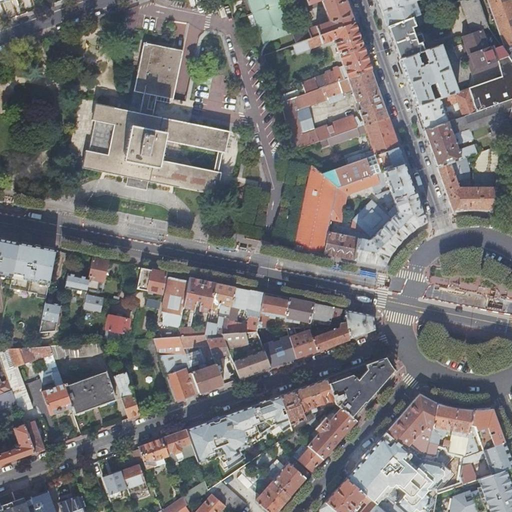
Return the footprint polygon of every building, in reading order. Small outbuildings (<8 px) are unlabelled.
[(249,0),(264,41),(288,32),(276,0),(249,0)] [(297,0),(300,8),(322,1),(323,5),(329,21),(308,29),(308,30),(311,38),(353,23),(345,0),(297,0)] [(377,0),(382,13),(415,0),(416,0),(377,0)] [(420,15),(415,0),(382,13),(387,27),(420,15)] [(478,0),(459,0),(471,33),(481,29),(488,27),(478,0)] [(511,0),(487,0),(504,48),(504,49),(508,56),(511,51),(511,2),(511,0)] [(322,1),(300,8),(303,15),(308,13),(308,11),(323,5),(322,1)] [(435,9),(420,15),(387,27),(398,60),(423,50),(420,43),(424,41),(421,33),(416,34),(415,31),(412,32),(411,27),(438,18),(435,9)] [(308,13),(303,15),(305,22),(311,20),(308,13)] [(370,69),(353,23),(311,38),(306,40),(309,48),(309,49),(338,38),(340,42),(335,43),(342,65),(338,67),(336,66),(332,68),(333,72),(301,83),(302,88),(299,90),(301,94),(305,93),(370,69)] [(466,55),(476,84),(457,92),(440,45),(423,50),(398,60),(424,131),(448,122),(443,108),(458,103),(463,117),(511,99),(511,61),(508,56),(504,49),(499,43),(496,44),(495,41),(490,43),(491,46),(487,47),(481,29),(471,33),(462,36),(468,55),(466,55)] [(306,40),(311,38),(308,30),(294,36),(297,43),(306,40)] [(309,48),(306,40),(297,43),(293,45),(296,53),(309,48)] [(219,172),(160,160),(158,168),(122,161),(130,125),(165,133),(164,141),(223,153),(228,154),(231,155),(235,133),(152,116),(156,96),(173,99),(183,51),(144,43),(134,91),(144,93),(139,113),(98,104),(85,167),(128,176),(138,178),(149,181),(222,196),(227,174),(224,173),(219,172)] [(292,150),(317,141),(324,139),(326,138),(387,116),(370,69),(305,93),(301,94),(286,100),(280,102),(292,150)] [(185,101),(189,79),(182,78),(177,100),(185,101)] [(448,122),(424,131),(437,167),(465,157),(474,155),(482,152),(481,147),(475,149),(474,145),(458,151),(456,145),(473,139),(470,131),(488,124),(491,132),(489,133),(494,148),(504,144),(509,117),(511,101),(511,99),(463,117),(448,122)] [(398,146),(387,116),(326,138),(329,145),(366,132),(372,149),(348,158),(350,163),(398,146)] [(324,139),(317,141),(319,147),(326,145),(324,139)] [(465,157),(437,167),(453,212),(464,210),(472,210),(481,210),(491,211),(496,188),(504,144),(494,148),(482,152),(474,155),(474,187),(470,187),(469,172),(465,157)] [(404,164),(398,146),(350,163),(320,174),(337,188),(404,164)] [(224,173),(228,154),(223,153),(219,172),(224,173)] [(328,232),(323,254),(382,266),(386,259),(397,245),(410,232),(425,222),(404,164),(337,188),(331,216),(330,220),(340,222),(346,195),(371,186),(373,192),(380,189),(385,185),(386,188),(388,187),(389,190),(381,193),(381,194),(384,200),(386,202),(393,199),(395,204),(388,211),(378,202),(376,204),(371,199),(352,219),(349,229),(336,226),(334,233),(328,232)] [(320,174),(311,166),(294,248),(323,254),(328,232),(330,220),(331,216),(337,188),(320,174)] [(138,178),(128,176),(126,186),(147,190),(149,181),(138,178)] [(9,241),(0,239),(0,394),(13,390),(9,380),(2,383),(3,385),(1,386),(0,384),(0,381),(2,381),(0,376),(0,273),(13,277),(19,243),(9,241)] [(37,247),(19,243),(13,277),(11,289),(38,294),(37,297),(47,299),(56,251),(37,247)] [(107,261),(93,258),(89,278),(87,288),(97,290),(99,281),(103,282),(107,261)] [(167,273),(141,268),(137,288),(163,293),(167,273)] [(87,288),(89,278),(68,273),(66,288),(67,288),(67,289),(68,289),(68,288),(82,291),(81,296),(85,297),(86,294),(87,288)] [(184,307),(189,282),(168,278),(162,313),(163,313),(164,320),(163,323),(180,326),(184,307)] [(216,283),(190,278),(189,282),(184,307),(194,309),(195,305),(197,305),(198,302),(201,303),(199,310),(210,312),(211,309),(216,283)] [(235,287),(216,283),(211,309),(214,310),(218,304),(227,306),(226,309),(225,309),(224,312),(221,311),(218,325),(217,334),(222,334),(226,333),(235,287)] [(226,333),(256,331),(264,293),(235,287),(226,333)] [(313,303),(264,293),(256,331),(269,367),(274,365),(279,363),(277,355),(281,353),(281,354),(282,354),(278,342),(277,343),(275,344),(274,342),(272,342),(268,330),(267,329),(272,329),(274,321),(271,321),(271,317),(275,318),(275,316),(284,318),(284,321),(294,323),(295,322),(298,323),(299,321),(301,321),(300,327),(308,327),(309,323),(313,303)] [(86,294),(85,297),(83,309),(101,313),(104,298),(86,294)] [(159,310),(161,302),(148,299),(147,307),(159,310)] [(62,305),(46,302),(41,333),(49,332),(57,331),(62,305)] [(341,309),(313,303),(309,323),(337,326),(341,309)] [(365,314),(344,310),(345,317),(343,317),(342,319),(342,322),(345,322),(345,323),(339,324),(339,329),(329,332),(327,328),(310,334),(316,350),(374,329),(373,322),(372,315),(365,314)] [(131,319),(109,315),(106,331),(128,335),(131,319)] [(205,335),(217,334),(218,325),(208,323),(207,329),(205,335)] [(205,335),(207,329),(196,328),(180,329),(178,337),(205,335)] [(310,334),(309,330),(288,337),(291,344),(295,358),(316,350),(310,334)] [(256,331),(226,333),(222,334),(229,353),(232,361),(238,378),(269,367),(256,331)] [(229,353),(222,334),(217,334),(205,335),(212,355),(218,355),(219,358),(223,358),(222,354),(229,353)] [(153,339),(161,360),(176,401),(194,394),(187,374),(191,372),(198,393),(222,384),(215,363),(205,367),(199,369),(196,370),(195,366),(197,365),(203,362),(213,359),(212,355),(205,335),(178,337),(158,339),(154,339),(153,339)] [(153,339),(137,340),(147,366),(161,360),(153,339)] [(101,343),(50,346),(55,360),(105,355),(101,343)] [(283,347),(288,360),(295,358),(291,344),(283,347)] [(6,370),(9,380),(13,390),(17,403),(21,413),(33,408),(18,366),(45,357),(49,369),(39,372),(44,385),(55,381),(57,386),(42,392),(50,415),(72,407),(63,384),(55,360),(50,346),(9,350),(15,367),(6,370)] [(15,367),(9,350),(0,350),(0,353),(6,370),(15,367)] [(378,360),(326,378),(334,400),(335,404),(352,418),(389,376),(393,371),(384,358),(378,360)] [(118,377),(115,379),(129,418),(140,414),(130,386),(133,385),(134,384),(130,373),(130,372),(129,371),(126,372),(124,365),(115,368),(118,377)] [(66,383),(63,384),(72,407),(74,414),(116,400),(106,372),(67,386),(66,383)] [(187,374),(194,394),(198,393),(191,372),(187,374)] [(326,378),(279,396),(289,425),(304,419),(302,411),(310,408),(311,413),(316,411),(315,407),(334,400),(326,378)] [(13,390),(0,394),(0,408),(17,403),(13,390)] [(418,393),(385,432),(397,442),(405,448),(410,443),(426,454),(435,455),(437,444),(428,443),(436,403),(430,400),(424,397),(418,393)] [(279,396),(232,413),(250,462),(277,444),(292,433),(289,425),(279,396)] [(443,405),(436,403),(428,443),(437,444),(438,445),(440,435),(445,436),(446,431),(449,432),(450,429),(452,430),(450,442),(449,447),(448,452),(463,455),(463,458),(478,452),(473,439),(474,435),(476,434),(482,450),(504,442),(492,408),(486,409),(485,409),(470,410),(457,408),(454,408),(443,405)] [(322,459),(355,421),(352,418),(335,404),(332,407),(337,412),(329,421),(325,418),(315,429),(319,433),(311,441),(304,435),(299,439),(308,447),(322,459)] [(25,425),(35,452),(44,449),(35,422),(25,425)] [(0,464),(35,452),(25,425),(25,424),(13,428),(18,442),(20,447),(16,448),(0,453),(0,464)] [(186,429),(162,438),(167,452),(172,451),(173,455),(182,452),(184,458),(187,457),(194,455),(186,429)] [(208,462),(235,452),(227,431),(200,441),(208,462)] [(162,438),(138,447),(140,450),(143,459),(146,469),(165,462),(163,458),(168,456),(167,452),(162,438)] [(391,447),(384,440),(366,459),(395,486),(396,487),(405,494),(395,504),(402,511),(426,511),(434,502),(438,490),(455,474),(446,466),(425,463),(422,466),(434,478),(433,481),(428,477),(428,475),(419,468),(416,471),(408,463),(413,457),(397,442),(391,447)] [(485,457),(491,474),(511,466),(511,465),(504,442),(482,450),(482,451),(478,452),(463,458),(461,466),(469,463),(485,457)] [(437,444),(435,455),(436,451),(448,453),(448,452),(449,447),(442,446),(438,445),(437,444)] [(310,472),(322,459),(308,447),(297,460),(310,472)] [(143,459),(140,450),(133,453),(136,462),(143,459)] [(172,451),(167,452),(168,456),(170,460),(171,463),(180,460),(184,458),(182,452),(173,455),(172,451)] [(448,452),(448,453),(449,463),(461,468),(461,466),(463,458),(463,455),(448,452)] [(187,457),(184,458),(180,460),(183,469),(190,466),(187,457)] [(395,486),(366,459),(350,477),(379,504),(395,486)] [(272,481),(289,496),(309,474),(294,461),(291,466),(288,463),(289,462),(287,460),(284,462),(286,464),(284,467),(276,460),(272,464),(280,471),(272,481)] [(138,464),(121,470),(127,488),(145,482),(138,464)] [(459,476),(462,485),(475,480),(470,465),(461,469),(459,476)] [(511,511),(511,466),(491,474),(477,479),(481,489),(482,492),(471,496),(470,493),(469,490),(452,497),(449,511),(484,511),(486,508),(488,509),(489,511),(488,511),(511,511)] [(127,488),(121,470),(102,477),(109,495),(127,488)] [(272,481),(266,476),(263,481),(268,485),(255,501),(267,511),(275,511),(289,496),(272,481)] [(348,511),(364,495),(344,478),(324,501),(326,503),(319,511),(335,511),(348,511)] [(207,492),(203,481),(182,494),(183,496),(186,506),(203,494),(207,492)] [(221,482),(207,492),(210,495),(224,507),(230,511),(239,511),(246,504),(221,482)] [(29,511),(55,511),(48,491),(31,498),(33,503),(27,505),(29,511)] [(210,495),(207,498),(195,511),(219,511),(224,507),(210,495)] [(161,511),(177,511),(179,511),(185,507),(186,506),(183,496),(161,511)] [(85,506),(82,497),(77,499),(76,498),(70,501),(70,500),(58,504),(61,511),(81,511),(84,511),(82,507),(85,506)] [(368,511),(375,504),(370,500),(359,511),(368,511)] [(25,501),(1,510),(2,511),(29,511),(27,505),(26,503),(25,501)]
